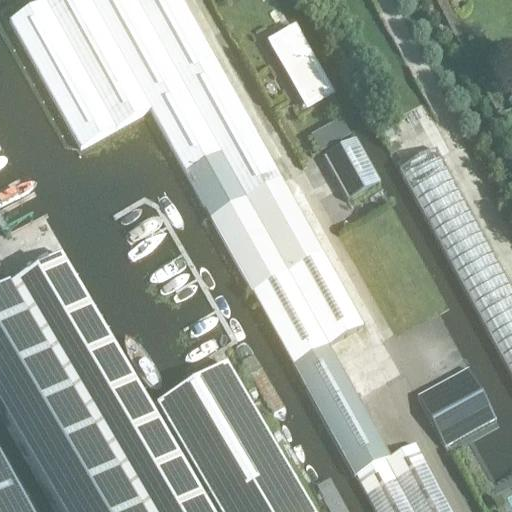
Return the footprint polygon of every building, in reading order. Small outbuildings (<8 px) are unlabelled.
[(246,202),(281,182),(179,0),(50,0),(9,23),(80,151),(150,113),(211,222),(246,202)] [(270,39),(305,102),(325,90),(291,27),(270,39)] [(340,122),(310,139),(319,156),(350,139),(349,137),(345,130),(342,124),(340,122)] [(379,185),(355,142),(323,160),(347,204),(362,194),(379,185)] [(511,294),(509,289),(438,158),(435,153),(399,172),(402,177),(468,298),(511,379),(511,294)] [(281,182),(246,202),(328,349),(362,329),(281,182)] [(328,349),(246,202),(211,222),(292,369),(328,349)] [(8,287),(140,511),(211,511),(62,256),(8,287)] [(140,511),(8,287),(0,291),(0,410),(60,511),(140,511)] [(215,303),(234,336),(247,329),(229,295),(215,303)] [(199,361),(227,343),(220,332),(192,349),(199,361)] [(390,460),(357,401),(328,349),(292,369),(354,480),(355,479),(390,460)] [(310,511),(225,367),(157,407),(218,511),(310,511)] [(495,422),(467,371),(416,399),(444,450),(494,423),(495,422)] [(283,436),(302,467),(315,459),(296,428),(283,436)] [(355,479),(372,511),(449,511),(414,446),(390,460),(355,479)] [(30,511),(0,457),(0,511),(30,511)]
